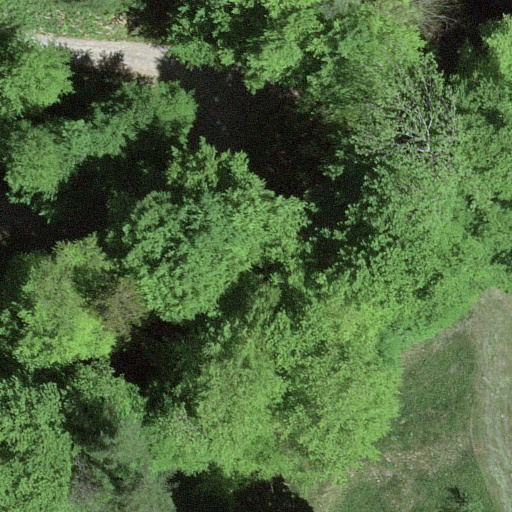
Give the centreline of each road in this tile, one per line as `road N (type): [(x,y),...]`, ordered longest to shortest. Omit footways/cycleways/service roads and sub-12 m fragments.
road 1 (track): [(0,41),(200,70),(230,93),(238,119),(228,143),(194,167),(0,211)]
road 2 (track): [(230,93),(300,60),(373,0)]
